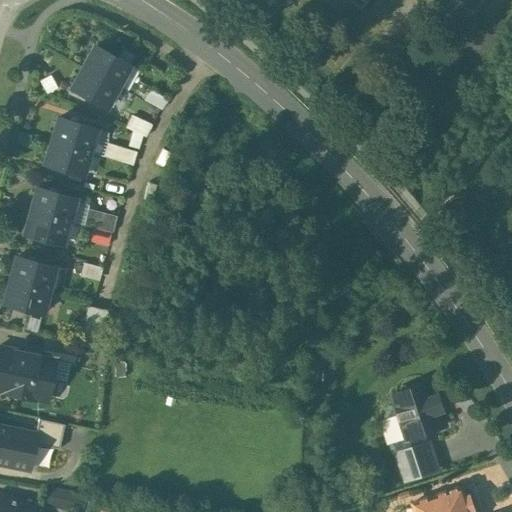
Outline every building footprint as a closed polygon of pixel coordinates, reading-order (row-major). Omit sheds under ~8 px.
[(93,45),(82,66),(116,85),(128,64),(93,45)] [(116,85),(82,66),(70,87),(105,106),(116,85)] [(57,116),(50,139),(88,151),(95,128),(57,116)] [(88,151),(50,139),(44,162),(81,174),(88,151)] [(36,186),(30,210),(67,220),(73,196),(36,186)] [(67,220),(30,210),(23,233),(61,243),(67,220)] [(53,266),(15,255),(9,279),(47,289),(53,266)] [(47,289),(9,279),(3,302),(40,312),(47,289)] [(100,331),(106,308),(88,303),(82,326),(100,331)] [(45,340),(42,353),(54,356),(53,359),(69,362),(73,346),(45,340)] [(34,353),(0,346),(0,390),(45,400),(53,359),(54,356),(42,353),(35,352),(34,353)] [(428,382),(395,393),(393,393),(394,396),(407,434),(406,434),(407,436),(409,436),(409,435),(442,425),(444,424),(443,422),(430,383),(431,383),(430,381),(428,382)] [(37,418),(34,433),(32,442),(58,448),(63,423),(37,418)] [(34,433),(0,425),(0,462),(27,468),(32,442),(34,433)] [(427,442),(397,452),(406,478),(436,468),(437,468),(437,466),(429,443),(429,441),(427,442)] [(466,494),(463,484),(412,501),(415,511),(471,511),(475,510),(469,493),(466,494)] [(47,504),(70,505),(70,488),(47,487),(47,504)] [(29,511),(32,503),(0,494),(0,511),(29,511)]
